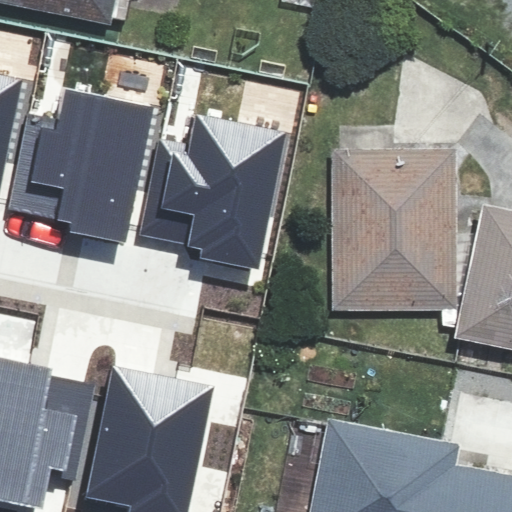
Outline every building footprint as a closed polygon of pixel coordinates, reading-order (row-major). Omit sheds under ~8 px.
[(7,26),(0,70),(0,71),(94,87),(102,41),(7,26)] [(190,57),(130,47),(123,92),(183,102),(190,57)] [(408,136),(307,131),(299,298),(435,305),(443,148),(408,146),(408,136)] [(511,200),(469,191),(440,321),(511,337),(511,200)] [(162,300),(61,281),(43,382),(143,400),(162,300)] [(447,437),(311,409),(289,511),(511,511),(511,472),(442,458),(447,437)] [(0,454),(0,496),(3,497),(9,455),(0,454)]
